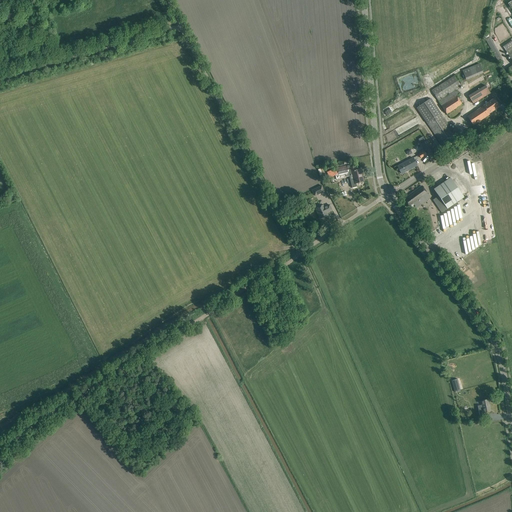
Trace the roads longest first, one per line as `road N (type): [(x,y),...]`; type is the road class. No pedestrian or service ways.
road 1 (unclassified): [(388,195),(308,247),(291,242),(183,30),(0,78)]
road 2 (track): [(308,247),(0,450)]
road 3 (unclassified): [(511,422),(485,325),(388,195)]
road 4 (unclassified): [(388,195),(377,167),(363,0)]
road 5 (unclassified): [(388,195),(511,115)]
